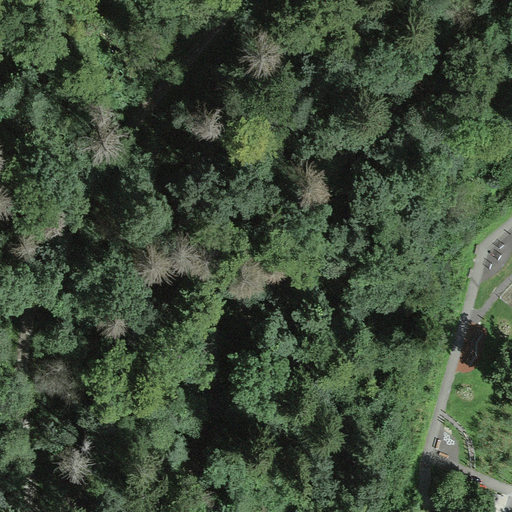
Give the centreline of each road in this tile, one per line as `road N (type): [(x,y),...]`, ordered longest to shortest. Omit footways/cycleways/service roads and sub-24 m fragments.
road 1 (track): [(161,511),(243,317),(328,183),(424,53),(486,0)]
road 2 (track): [(239,0),(94,181),(39,299),(24,412),(44,511)]
